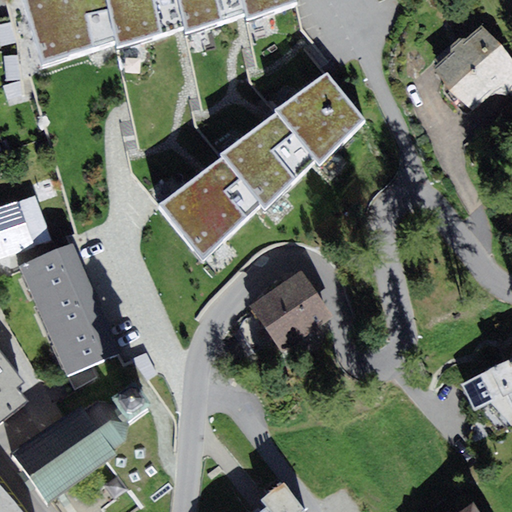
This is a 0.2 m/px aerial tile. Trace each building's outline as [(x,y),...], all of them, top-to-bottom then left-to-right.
[(22,0),(42,66),(118,42),(119,48),(186,25),(187,33),(246,12),(247,20),(298,2),(297,0),(22,0)] [(0,27),(0,34),(2,46),(16,43),(13,25),(0,27)] [(459,38),(431,64),(450,91),(475,111),(492,94),(508,95),(511,91),(511,58),(502,44),(481,25),(467,39),(459,38)] [(222,156),(160,204),(204,259),(261,204),(266,210),(316,159),(320,164),(365,118),(327,72),(276,110),(278,112),(220,154),(222,156)] [(34,194),(0,205),(0,262),(52,246),(34,194)] [(73,244),(21,266),(68,375),(120,353),(73,244)] [(334,317),(301,271),(251,305),(283,352),(334,317)] [(0,423),(29,401),(18,387),(25,381),(0,349),(0,423)] [(511,392),(511,359),(490,370),(503,397),(511,392)] [(511,392),(503,397),(490,370),(463,383),(476,410),(493,402),(506,430),(511,426),(511,392)] [(81,404),(13,453),(49,503),(117,454),(114,450),(126,441),(131,423),(153,407),(136,384),(112,401),(97,402),(86,410),(81,404)] [(129,489),(119,476),(106,486),(116,499),(129,489)] [(306,511),(284,481),(261,499),(267,507),(262,511),(259,507),(252,511),(306,511)] [(0,511),(22,511),(0,485),(0,511)] [(479,511),(473,502),(458,511),(479,511)]
